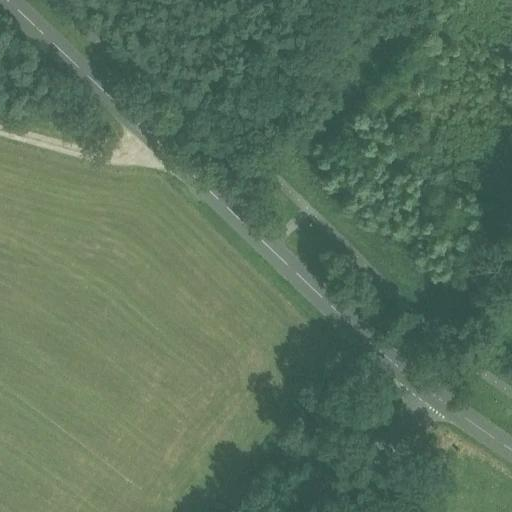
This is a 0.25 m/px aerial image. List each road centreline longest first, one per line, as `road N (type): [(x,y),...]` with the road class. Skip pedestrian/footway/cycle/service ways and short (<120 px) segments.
road 1 (secondary): [(433,394),(5,0)]
road 2 (unclassified): [(308,511),(422,414),(433,394)]
